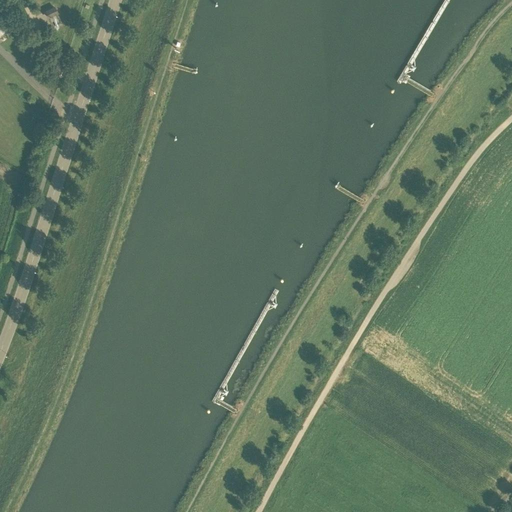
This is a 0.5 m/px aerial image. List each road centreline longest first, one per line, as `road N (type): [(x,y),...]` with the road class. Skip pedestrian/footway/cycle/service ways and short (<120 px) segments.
road 1 (unclassified): [(257,511),(346,346),(474,151),(511,115)]
road 2 (tertiary): [(0,354),(116,0)]
